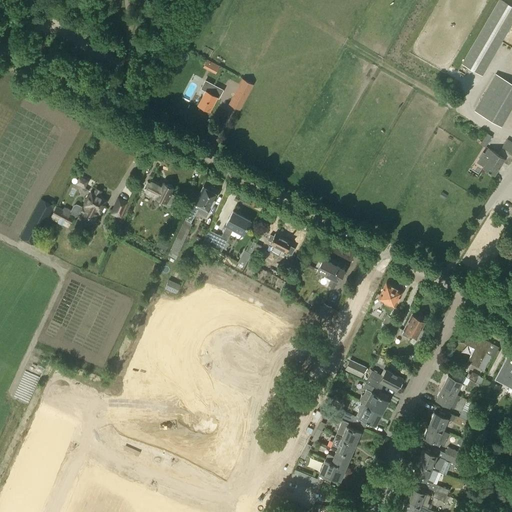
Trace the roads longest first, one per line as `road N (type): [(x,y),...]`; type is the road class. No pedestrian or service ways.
road 1 (unclassified): [(464,292),(0,47)]
road 2 (residential): [(377,511),(400,420),(464,292)]
